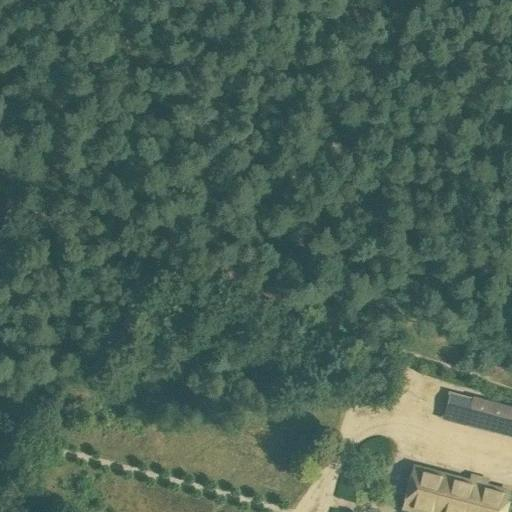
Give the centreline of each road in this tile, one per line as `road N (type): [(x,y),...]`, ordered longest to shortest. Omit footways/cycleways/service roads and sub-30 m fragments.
road 1 (track): [(404,0),(278,308)]
road 2 (track): [(278,308),(0,213)]
road 3 (track): [(511,391),(278,308)]
